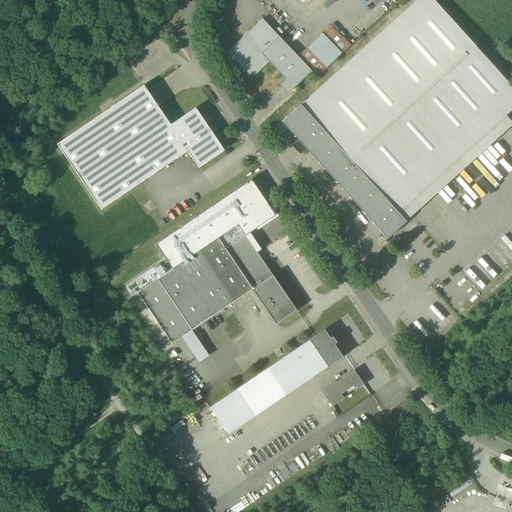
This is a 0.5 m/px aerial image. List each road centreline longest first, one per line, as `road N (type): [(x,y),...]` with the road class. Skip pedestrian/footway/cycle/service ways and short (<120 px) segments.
road 1 (residential): [(196,0),(191,32),(201,55),(413,370),(457,422),(511,452)]
road 2 (track): [(0,229),(191,511)]
